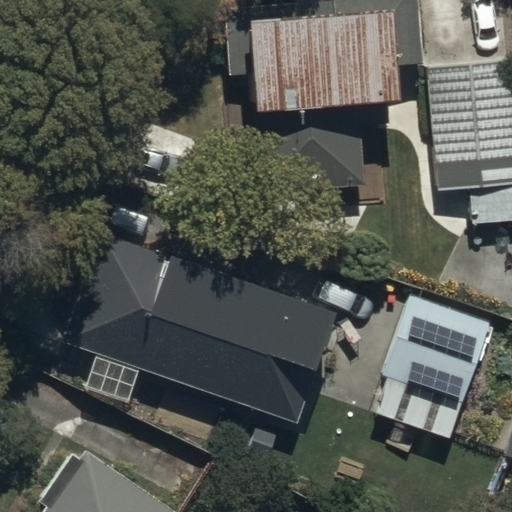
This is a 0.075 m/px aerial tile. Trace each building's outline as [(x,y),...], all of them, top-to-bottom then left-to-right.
[(321,0),(321,2),(225,9),(230,80),(247,79),(256,193),(361,185),(357,129),(394,126),(389,67),(420,64),(415,0),(321,0)] [(511,222),(511,119),(506,60),(423,68),(436,195),(466,192),(470,227),(511,222)] [(202,137),(101,107),(84,166),(185,196),(202,137)] [(331,314),(95,231),(57,337),(294,420),(331,314)] [(486,317),(409,290),(368,410),(445,436),(486,317)] [(171,511),(84,451),(41,511),(171,511)]
